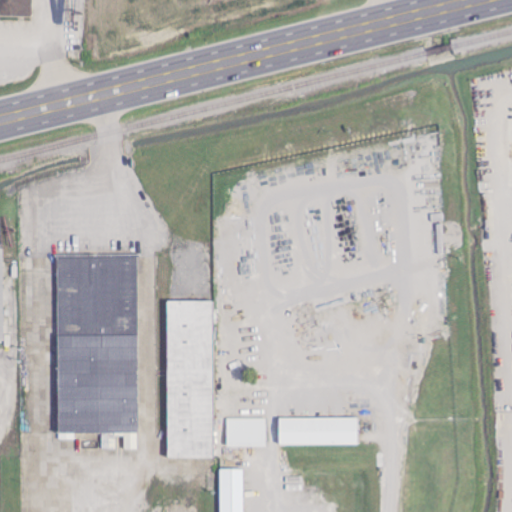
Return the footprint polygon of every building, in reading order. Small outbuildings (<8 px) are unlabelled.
[(56,256),(139,255),(140,433),(58,433),(56,256)] [(333,296),(336,306),(356,299),(352,289),(333,296)] [(168,301),(214,300),(216,456),(170,456),(168,301)] [(227,417),(227,446),(266,445),(266,417),(227,417)] [(281,419),(360,418),(360,444),(281,445),(281,419)] [(125,450),(138,450),(138,435),(125,435),(125,450)] [(106,450),(117,449),(117,438),(105,438),(106,450)] [(220,511),(220,469),(244,468),(244,511),(220,511)]
